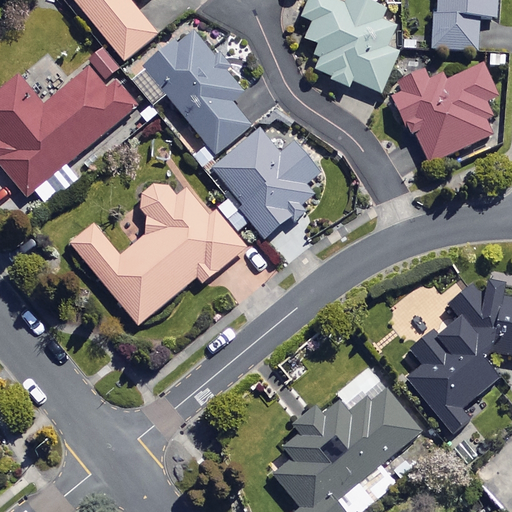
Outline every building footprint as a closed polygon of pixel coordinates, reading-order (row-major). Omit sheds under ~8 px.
[(71,0),(122,61),(163,27),(140,0),(71,0)] [(314,65),(329,70),(326,78),(348,87),(351,79),(379,90),(409,17),(366,0),(340,0),(339,0),(304,0),(299,15),(309,19),(301,39),(313,43),(309,53),(317,57),(314,65)] [(432,0),(429,48),(476,51),(478,17),(494,18),(495,0),(432,0)] [(242,91),(190,28),(131,76),(146,94),(156,86),(212,154),(247,125),(228,103),(242,91)] [(491,95),(477,64),(439,81),(432,66),(384,87),(405,133),(410,130),(426,163),(491,134),(476,102),(491,95)] [(104,88),(88,69),(42,106),(17,75),(0,88),(0,166),(25,197),(138,104),(116,78),(104,88)] [(276,154),(258,130),(210,167),(263,235),(312,198),(301,185),(317,173),(292,141),(276,154)] [(174,197),(160,180),(134,202),(145,215),(144,235),(118,255),(93,224),(69,243),(135,325),(195,276),(200,283),(242,249),(189,184),(174,197)] [(494,381),(476,356),(490,349),(494,321),(504,323),(498,352),(511,354),(511,302),(457,290),(452,320),(409,352),(419,366),(405,377),(445,432),(467,416),(459,406),(494,381)] [(292,511),(359,511),(409,471),(393,451),(419,430),(383,386),(351,413),(338,397),(280,444),(291,457),(271,473),(298,507),(292,511)]
